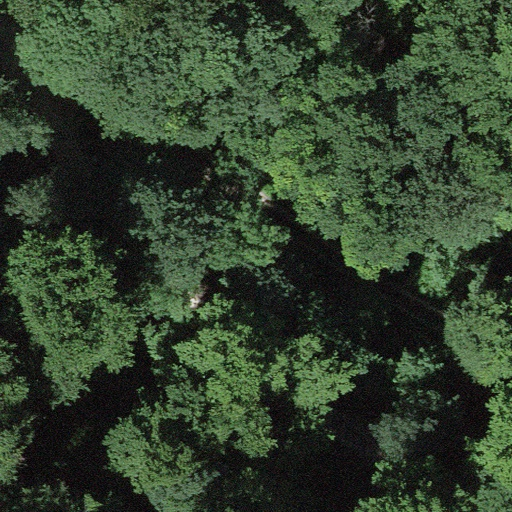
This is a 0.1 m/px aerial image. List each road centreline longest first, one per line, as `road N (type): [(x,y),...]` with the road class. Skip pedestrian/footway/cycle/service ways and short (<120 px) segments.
road 1 (track): [(18,44),(88,190),(126,247),(181,306),(253,374),(493,511)]
road 2 (track): [(18,44),(162,150),(265,202),(411,306),(511,360)]
road 3 (track): [(449,0),(321,93),(221,180)]
